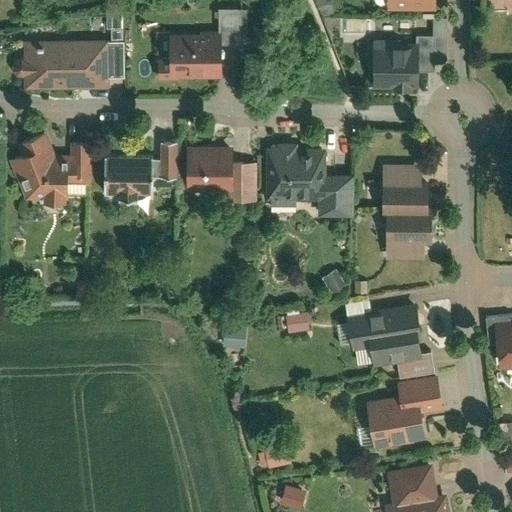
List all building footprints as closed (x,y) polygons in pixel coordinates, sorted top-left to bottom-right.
[(217,30),(218,38),(234,37),(233,5),(214,6),(215,30),(217,30)] [(118,12),(103,12),(103,26),(119,25),(118,12)] [(215,30),(167,31),(167,65),(156,65),(156,76),(218,74),(218,38),(217,30),(215,30)] [(411,35),(411,41),(413,41),(413,69),(430,69),(430,35),(411,35)] [(104,36),(21,36),(21,55),(17,56),(14,58),(12,61),(11,65),(12,68),(14,71),(17,73),(21,74),(21,85),(104,85),(104,74),(104,39),(104,36)] [(408,85),(413,85),(413,69),(413,41),(411,41),(403,41),(403,36),(370,36),(370,85),(388,85),(388,88),(408,88),(408,85)] [(121,39),(104,39),(104,74),(121,74),(121,39)] [(66,150),(52,150),(42,127),(12,140),(16,149),(4,154),(20,194),(39,194),(39,197),(62,196),(62,190),(65,190),(65,181),(89,181),(88,138),(66,139),(66,150)] [(157,155),(149,155),(149,172),(174,172),(175,137),(157,137),(157,155)] [(229,141),(182,141),(181,187),(224,188),(224,197),(254,198),(254,159),(229,159),(229,141)] [(323,143),(265,143),(265,197),(315,196),(315,213),(350,213),(350,170),(323,170),(323,143)] [(149,151),(102,151),(102,190),(149,190),(149,172),(149,155),(149,151)] [(418,159),(379,159),(379,211),(384,211),(384,236),(428,236),(427,204),(424,204),(424,175),(418,175),(418,159)] [(178,180),(178,172),(156,172),(156,180),(178,180)] [(343,283),(333,266),(319,274),(329,291),(343,283)] [(95,277),(73,277),(73,296),(96,296),(95,277)] [(364,291),(363,277),(348,277),(348,291),(364,291)] [(417,330),(412,298),(345,310),(351,347),(369,344),(372,363),(394,359),(420,355),(419,349),(415,330),(417,330)] [(304,309),(278,315),(282,336),(308,330),(304,309)] [(492,320),(510,318),(510,311),(483,314),(486,338),(494,337),(492,320)] [(511,318),(510,318),(492,320),(494,337),(497,363),(511,361),(511,318)] [(243,353),(244,322),(223,320),(221,352),(243,353)] [(420,355),(394,359),(397,374),(431,368),(428,347),(419,349),(420,355)] [(433,371),(395,377),(397,392),(364,398),(372,445),(424,436),(419,411),(440,407),(433,371)] [(511,441),(511,419),(493,422),(495,444),(511,441)] [(289,464),(284,443),(259,449),(263,470),(289,464)] [(446,511),(443,489),(435,491),(430,459),(384,467),(389,498),(382,499),(383,511),(446,511)] [(287,479),(282,499),(304,505),(309,486),(287,479)]
